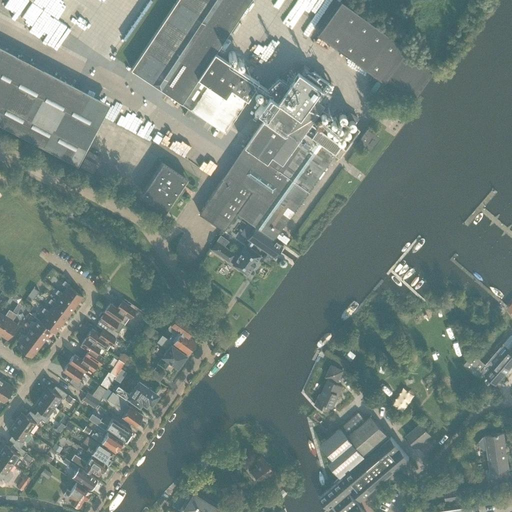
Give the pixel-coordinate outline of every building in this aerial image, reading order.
[(225,132),(252,91),(261,97),(264,99),(254,113),(263,120),(250,137),(248,135),(243,143),(244,145),(245,146),(241,152),(244,154),(248,148),(249,148),(230,175),(229,175),(222,178),(199,213),(224,230),(236,212),(273,238),(334,153),(340,145),(332,139),(335,134),(333,132),(332,133),(326,128),(323,132),(309,123),(330,94),(298,70),(288,84),(278,77),(269,85),(267,87),(258,82),(215,53),(249,0),(176,0),(131,69),(225,132)] [(384,82),(386,78),(398,62),(406,52),(408,49),(341,0),(317,34),(384,82)] [(434,72),(406,52),(398,62),(386,78),(415,98),(434,72)] [(0,55),(0,123),(77,164),(105,110),(0,55)] [(148,117),(118,100),(113,108),(110,106),(105,115),(139,134),(148,117)] [(372,113),(388,123),(393,115),(377,106),(372,113)] [(184,114),(195,121),(199,116),(188,108),(184,114)] [(158,138),(174,148),(181,135),(166,126),(158,138)] [(366,127),(357,141),(370,150),(380,137),(366,127)] [(180,150),(198,163),(206,153),(188,139),(180,150)] [(345,150),(340,147),(335,155),(339,158),(345,150)] [(83,164),(95,167),(97,159),(86,155),(83,164)] [(142,193),(166,209),(186,180),(161,163),(142,193)] [(218,238),(211,249),(247,274),(260,255),(249,248),(253,243),(274,257),(282,245),(254,226),(249,223),(245,229),(250,232),(246,238),(249,240),(246,245),(245,245),(238,256),(224,246),(227,241),(220,236),(219,238),(218,238)] [(67,287),(62,293),(62,294),(76,305),(83,296),(69,285),(69,284),(64,280),(62,283),(67,287)] [(55,292),(60,296),(56,302),(55,303),(69,314),(76,305),(62,294),(62,293),(57,289),(55,292)] [(53,305),(49,311),(48,312),(62,323),(69,314),(55,303),(56,302),(51,298),(48,301),(53,305)] [(110,302),(104,311),(118,321),(119,321),(123,324),(128,317),(129,317),(133,312),(136,309),(122,300),(117,307),(110,302)] [(166,300),(158,310),(165,316),(173,305),(166,300)] [(469,321),(474,319),(471,303),(465,305),(469,321)] [(168,314),(173,318),(179,310),(174,306),(168,314)] [(46,314),(41,321),(41,322),(52,330),(55,333),(62,323),(48,312),(49,311),(44,307),(41,310),(46,314)] [(198,320),(182,308),(177,315),(194,327),(198,320)] [(4,315),(0,312),(0,330),(13,311),(9,309),(4,315)] [(0,330),(0,333),(7,339),(17,324),(12,320),(16,314),(13,311),(0,330)] [(98,319),(108,326),(105,331),(115,338),(119,333),(118,322),(118,321),(104,311),(98,319)] [(437,317),(450,334),(457,328),(443,312),(437,317)] [(184,350),(187,352),(188,350),(189,350),(192,347),(192,346),(195,341),(188,336),(189,334),(194,327),(177,315),(172,322),(171,322),(167,328),(174,333),(169,339),(173,342),(184,350)] [(35,323),(32,320),(29,323),(47,337),(52,330),(41,322),(41,321),(38,319),(35,323)] [(27,327),(30,329),(27,332),(42,343),(47,337),(29,323),(27,327)] [(151,327),(147,333),(155,338),(159,333),(151,327)] [(106,350),(115,338),(105,331),(102,335),(92,328),(86,336),(101,346),(106,350)] [(25,336),(21,334),(19,337),(37,350),(42,343),(27,332),(25,336)] [(185,354),(182,352),(184,350),(173,342),(162,334),(157,341),(168,349),(163,355),(163,356),(158,363),(165,368),(169,361),(171,362),(177,366),(178,364),(179,365),(182,361),(181,360),(185,354)] [(473,353),(464,364),(482,380),(486,375),(495,383),(511,363),(511,334),(504,343),(485,364),(473,353)] [(97,352),(101,346),(86,336),(80,345),(90,352),(87,356),(99,364),(104,357),(97,352)] [(447,336),(441,342),(453,355),(459,349),(447,336)] [(17,346),(31,357),(37,350),(19,337),(17,340),(20,342),(17,346)] [(456,343),(460,348),(466,343),(462,338),(456,343)] [(74,353),(68,362),(83,372),(87,366),(92,370),(97,364),(98,365),(99,364),(87,356),(84,360),(74,353)] [(121,353),(118,358),(124,362),(128,355),(124,353),(121,353)] [(124,362),(118,358),(109,372),(116,376),(124,363),(124,362)] [(78,379),(83,372),(68,362),(62,370),(72,377),(69,381),(80,389),(83,383),(78,379)] [(460,363),(455,368),(473,383),(477,378),(460,363)] [(331,365),(326,376),(329,377),(321,394),(320,393),(315,404),(323,407),(325,403),(333,407),(343,386),(336,383),(342,370),(331,365)] [(129,393),(118,386),(115,390),(126,398),(127,396),(139,404),(141,401),(146,404),(148,400),(149,401),(150,401),(153,401),(156,396),(156,395),(156,392),(139,380),(133,388),(129,393)] [(0,387),(0,399),(4,402),(13,387),(4,381),(0,387)] [(52,390),(47,387),(40,396),(55,407),(61,397),(63,399),(67,393),(55,385),(52,390)] [(103,395),(102,396),(107,399),(114,404),(125,412),(122,417),(135,426),(143,415),(127,403),(128,402),(120,396),(113,391),(108,388),(103,395)] [(98,391),(94,396),(99,400),(102,396),(103,395),(98,391)] [(87,392),(82,398),(95,407),(100,400),(87,392)] [(64,399),(71,404),(75,399),(68,394),(64,399)] [(412,394),(396,404),(401,410),(416,400),(412,394)] [(433,395),(436,413),(442,412),(439,394),(433,395)] [(48,416),(55,407),(40,396),(33,406),(38,409),(35,414),(41,419),(46,422),(50,417),(48,416)] [(37,424),(41,419),(35,414),(30,410),(26,415),(21,412),(15,421),(29,432),(36,423),(37,424)] [(92,413),(89,418),(105,429),(106,428),(125,440),(132,430),(112,417),(107,425),(100,420),(100,419),(92,413)] [(327,461),(339,475),(364,455),(387,435),(370,415),(363,421),(357,414),(321,444),(332,457),(327,461)] [(22,441),(29,432),(15,421),(8,431),(12,434),(9,439),(14,443),(20,447),(24,442),(22,441)] [(68,421),(64,427),(71,431),(75,425),(68,421)] [(406,435),(416,447),(431,434),(421,423),(406,435)] [(85,426),(82,430),(88,434),(91,429),(85,426)] [(117,448),(120,448),(123,444),(123,443),(122,441),(108,431),(102,440),(100,438),(102,436),(95,432),(94,433),(93,432),(91,435),(115,451),(117,448)] [(482,436),(477,443),(484,449),(487,448),(490,468),(485,469),(487,479),(502,477),(500,469),(508,467),(503,432),(496,433),(485,434),(485,435),(482,436)] [(87,435),(83,441),(89,445),(86,449),(91,453),(107,464),(114,453),(98,442),(93,439),(90,437),(87,435)] [(360,499),(409,457),(391,436),(319,497),(328,508),(333,504),(338,510),(340,508),(343,511),(345,511),(347,511),(365,511),(348,491),(351,489),(360,499)] [(21,456),(25,451),(20,447),(14,443),(10,448),(5,444),(0,451),(0,454),(13,464),(20,455),(21,456)] [(25,453),(22,458),(29,463),(32,458),(25,453)] [(74,453),(71,458),(79,464),(90,471),(91,469),(99,475),(102,471),(104,471),(105,471),(107,467),(107,464),(92,454),(87,462),(83,459),(78,456),(74,453)] [(9,470),(13,464),(0,454),(0,477),(1,477),(6,481),(8,480),(13,474),(12,472),(9,470)] [(46,454),(43,459),(49,462),(52,458),(46,454)] [(261,455),(256,458),(258,461),(254,463),(257,466),(251,470),(258,481),(273,470),(265,460),(261,455)] [(97,479),(79,466),(65,457),(64,459),(66,461),(64,462),(76,470),(72,476),(90,488),(91,488),(93,487),(96,484),(95,484),(95,482),(97,479)] [(201,460),(199,464),(200,466),(203,468),(205,468),(207,464),(207,462),(204,460),(201,460)] [(40,473),(48,478),(52,474),(44,468),(40,473)] [(20,476),(27,481),(30,477),(23,472),(20,476)] [(84,498),(86,499),(91,492),(77,482),(70,491),(67,489),(63,494),(71,500),(70,501),(78,506),(84,498)] [(489,482),(476,484),(477,490),(477,492),(490,490),(489,482)] [(219,511),(222,507),(193,489),(180,509),(184,511),(219,511)] [(456,492),(444,494),(445,500),(457,498),(456,492)]
